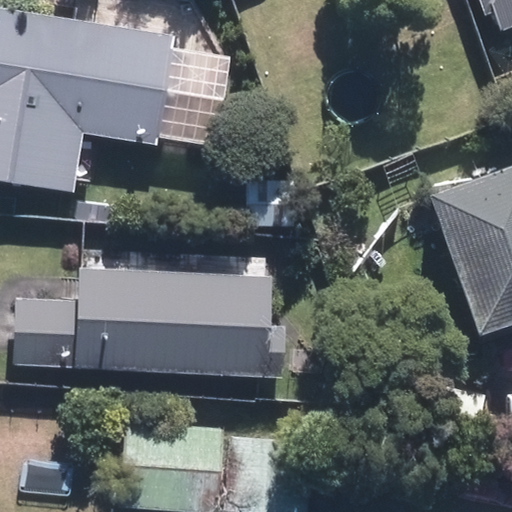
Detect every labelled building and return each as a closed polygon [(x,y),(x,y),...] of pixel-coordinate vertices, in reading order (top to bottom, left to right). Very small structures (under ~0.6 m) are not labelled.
[(511,0),(471,0),(476,13),(485,10),(491,26),(511,18),(511,0)] [(165,44),(0,13),(0,178),(63,191),(75,128),(147,142),(165,44)] [(511,162),(417,196),(465,330),(511,312),(511,162)] [(241,182),(241,226),(289,226),(289,182),(241,182)] [(12,300),(9,361),(276,375),(279,328),(259,327),(262,275),(71,265),(69,303),(12,300)] [(121,421),(116,506),(216,511),(219,511),(224,427),(121,421)] [(307,511),(312,441),(230,436),(225,511),(241,511),(307,511)]
